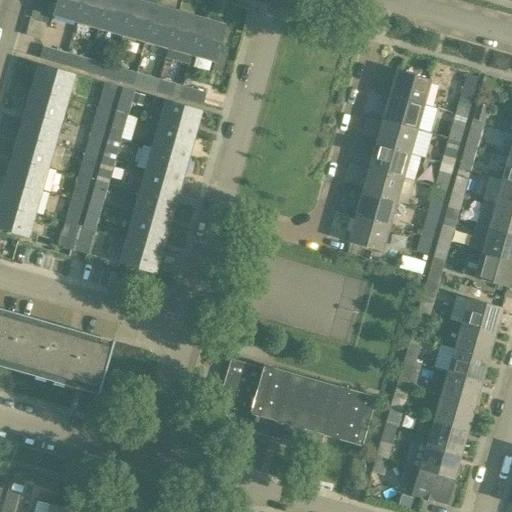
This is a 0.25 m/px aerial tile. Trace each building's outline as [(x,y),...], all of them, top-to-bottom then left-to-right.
[(75,22),(81,0),(55,0),(51,15),(75,22)] [(81,0),(75,22),(98,29),(106,0),(81,0)] [(106,0),(98,29),(121,35),(131,0),(106,0)] [(135,0),(131,0),(121,35),(144,42),(155,6),(135,0)] [(155,6),(144,42),(167,48),(178,12),(155,6)] [(178,12),(167,48),(190,55),(201,19),(178,12)] [(201,19),(190,55),(214,62),(224,26),(201,19)] [(25,36),(38,40),(43,24),(30,20),(25,36)] [(39,59),(55,63),(63,65),(66,54),(42,47),(39,59)] [(66,54),(63,65),(86,72),(89,61),(66,54)] [(89,61),(86,72),(109,78),(112,68),(89,61)] [(30,88),(66,98),(73,74),(37,64),(30,88)] [(112,68),(109,78),(132,85),(135,75),(112,68)] [(421,105),(428,80),(395,70),(387,95),(421,105)] [(132,85),(155,92),(158,80),(150,78),(135,74),(135,75),(132,85)] [(158,80),(155,92),(178,98),(181,87),(158,80)] [(116,86),(105,83),(98,107),(109,110),(116,86)] [(205,94),(189,89),(181,87),(178,98),(201,105),(205,94)] [(24,111),(60,121),(66,98),(30,88),(24,111)] [(133,91),(121,88),(114,112),(126,115),(130,103),(133,91)] [(141,106),(144,95),(133,91),(130,103),(141,106)] [(414,129),(421,105),(387,95),(381,119),(414,129)] [(459,98),(454,115),(466,118),(471,102),(459,98)] [(157,124),(193,134),(200,110),(164,100),(157,124)] [(488,107),(475,103),(470,119),(483,123),(488,107)] [(92,130),(102,133),(109,110),(98,107),(92,130)] [(17,134),(53,144),(60,121),(24,111),(17,134)] [(126,115),(114,112),(108,135),(120,138),(126,115)] [(407,153),(414,129),(381,119),(374,144),(407,153)] [(483,123),(470,119),(464,143),(476,147),(483,123)] [(464,126),(451,123),(447,138),(459,142),(464,126)] [(193,134),(157,124),(150,147),(186,157),(193,134)] [(85,153),(96,156),(102,133),(92,130),(85,153)] [(11,157),(47,167),(53,144),(17,134),(11,157)] [(120,138),(108,135),(101,158),(113,161),(120,138)] [(440,163),(452,166),(459,142),(447,138),(440,163)] [(457,167),(462,168),(470,170),(476,147),(464,143),(457,167)] [(401,178),(407,153),(374,144),(367,168),(401,178)] [(186,157),(150,147),(144,170),(180,180),(186,157)] [(79,176),(89,179),(96,156),(85,153),(79,176)] [(511,156),(507,155),(500,180),(511,183),(511,156)] [(4,180),(40,190),(47,167),(11,157),(4,180)] [(113,161),(101,158),(95,181),(107,184),(113,161)] [(433,187),(445,190),(452,166),(440,163),(433,187)] [(394,202),(401,178),(367,168),(360,192),(394,202)] [(180,180),(144,170),(137,193),(173,203),(180,180)] [(72,199),(83,203),(89,179),(79,176),(72,199)] [(467,179),(454,176),(450,192),(462,195),(467,179)] [(0,193),(0,203),(33,213),(40,190),(4,180),(0,193)] [(511,183),(500,180),(493,204),(511,209),(511,183)] [(107,184),(95,181),(88,204),(100,207),(107,184)] [(426,211),(437,214),(445,190),(433,187),(426,211)] [(387,226),(394,202),(360,192),(353,216),(387,226)] [(462,195),(450,192),(443,216),(456,219),(462,195)] [(173,203),(137,193),(131,216),(167,226),(173,203)] [(83,203),(72,199),(65,223),(76,226),(83,203)] [(33,213),(0,203),(0,229),(27,237),(33,213)] [(100,207),(88,204),(82,227),(93,231),(100,207)] [(511,209),(493,204),(486,228),(511,235),(511,209)] [(419,235),(430,238),(437,214),(426,211),(419,235)] [(167,226),(131,216),(124,239),(160,250),(167,226)] [(353,216),(346,242),(380,251),(387,226),(353,216)] [(456,219),(443,216),(436,240),(449,244),(456,219)] [(58,246),(69,249),(74,233),(76,226),(65,223),(63,230),(58,246)] [(79,235),(78,235),(74,233),(69,249),(87,255),(92,239),(91,239),(93,231),(82,227),(79,235)] [(511,235),(486,228),(479,252),(511,261),(511,235)] [(420,274),(420,273),(430,238),(419,235),(412,259),(399,255),(396,267),(420,274)] [(160,250),(124,239),(117,263),(153,274),(160,250)] [(431,256),(429,265),(427,274),(439,278),(449,244),(436,240),(431,256)] [(511,266),(511,261),(479,252),(472,278),(506,287),(511,266)] [(416,311),(428,314),(439,278),(427,274),(416,311)] [(460,323),(494,333),(501,308),(467,298),(460,323)] [(412,327),(424,330),(428,314),(416,311),(412,327)] [(0,359),(98,387),(110,346),(0,314),(0,359)] [(494,333),(460,323),(453,347),(487,357),(494,333)] [(415,362),(419,347),(407,343),(402,359),(415,363),(415,362)] [(487,357),(453,347),(446,372),(480,382),(487,357)] [(322,434),(331,437),(360,445),(374,396),(262,363),(261,367),(230,358),(212,420),(317,450),(322,434)] [(407,387),(413,389),(420,364),(415,362),(415,363),(402,359),(395,383),(407,387)] [(480,382),(446,372),(439,396),(473,406),(480,382)] [(400,411),(407,387),(395,383),(388,408),(400,411)] [(473,406),(439,396),(431,420),(466,430),(473,406)] [(384,424),(396,427),(400,411),(388,408),(384,424)] [(466,430),(431,420),(424,444),(459,454),(466,430)] [(382,475),(391,443),(379,440),(370,472),(382,475)] [(459,454),(424,444),(417,468),(452,478),(459,454)] [(417,469),(416,469),(404,466),(400,480),(405,490),(410,492),(409,494),(419,497),(418,499),(430,502),(431,500),(445,504),(452,480),(451,479),(452,478),(417,468),(417,469)] [(22,488),(12,485),(10,491),(20,494),(22,488)] [(7,491),(2,506),(0,511),(13,511),(18,494),(7,491)] [(46,511),(80,511),(49,503),(46,511)]
